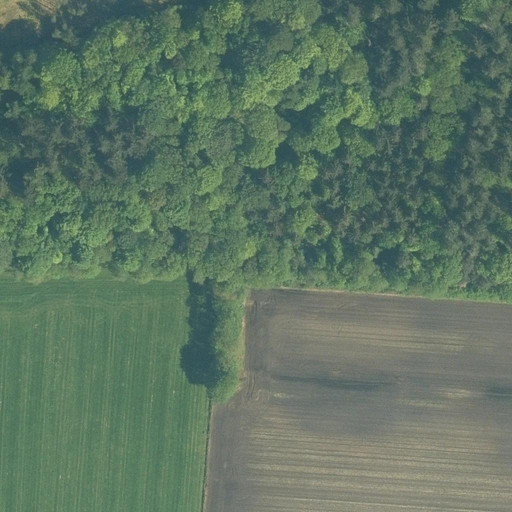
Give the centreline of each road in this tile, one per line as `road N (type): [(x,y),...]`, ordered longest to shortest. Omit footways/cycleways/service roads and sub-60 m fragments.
road 1 (track): [(224,123),(297,124),(337,113),(511,22)]
road 2 (track): [(0,148),(224,123)]
road 3 (track): [(234,0),(224,123)]
